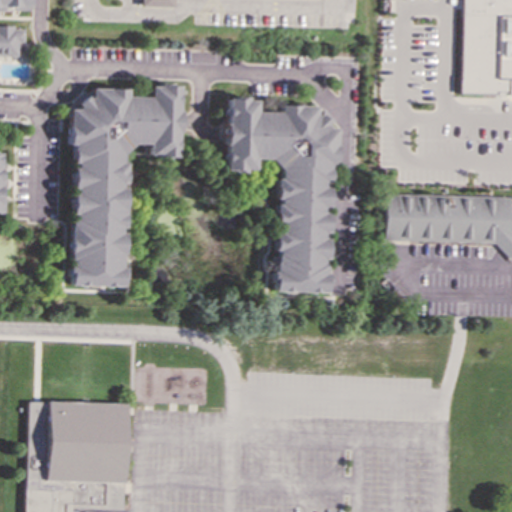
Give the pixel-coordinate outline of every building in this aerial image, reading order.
[(26,0),(0,0),(0,9),(26,10),(26,0)] [(138,0),(139,7),(171,8),(171,0),(138,0)] [(459,0),(511,0),(511,93),(458,93),(459,0)] [(21,26),(0,25),(0,56),(14,56),(14,46),(20,47),(21,26)] [(65,284),(119,285),(122,144),(144,144),(144,156),(173,157),(175,85),(147,84),(147,96),(124,96),(124,88),(87,88),(87,96),(76,96),(76,108),(68,108),(65,284)] [(322,292),(328,127),(325,127),(325,112),(311,112),(312,106),(276,105),(276,111),(253,110),(253,99),(224,98),(221,169),(251,170),(251,160),(274,160),(270,290),(322,292)] [(381,240),(493,245),(511,263),(511,262),(511,235),(510,233),(507,231),(508,196),(383,193),(381,240)] [(66,511),(67,508),(120,509),(123,404),(34,401),(26,401),(22,511),(66,511)]
